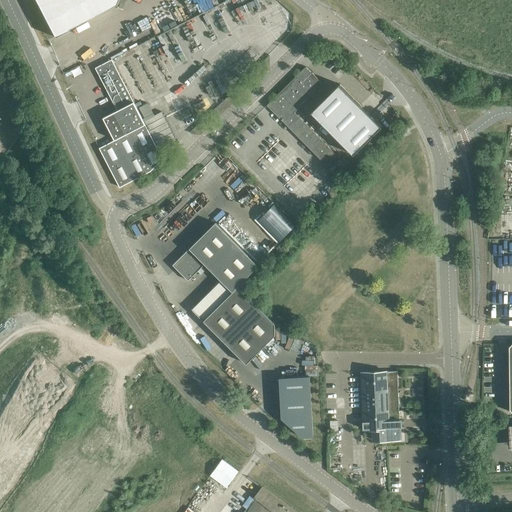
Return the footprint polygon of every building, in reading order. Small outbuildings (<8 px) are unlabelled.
[(34,0),(48,25),(54,37),(118,4),(119,0),(34,0)] [(163,159),(163,158),(160,152),(112,59),(95,68),(109,94),(116,108),(117,110),(114,112),(103,118),(112,134),(115,140),(113,141),(100,148),(120,187),(129,182),(134,180),(138,178),(148,172),(150,171),(152,170),(163,159)] [(340,158),(294,112),(323,84),(317,78),(317,77),(315,75),(312,72),(312,73),(307,67),(306,67),(269,103),(268,104),(267,105),(268,106),(282,120),(330,168),(340,158)] [(366,110),(340,84),(311,112),(354,155),(382,126),(380,124),(374,119),(366,110)] [(152,114),(147,104),(139,109),(144,119),(152,114)] [(164,114),(162,111),(145,120),(161,152),(165,150),(178,143),(177,140),(164,114)] [(266,212),(259,220),(280,241),(295,226),(274,204),(266,212)] [(221,280),(233,292),(238,286),(240,285),(258,266),(216,223),(202,235),(190,248),(190,249),(188,251),(188,250),(173,265),(188,280),(196,273),(203,266),(203,265),(204,263),(212,271),(221,280)] [(192,310),(203,321),(233,292),(221,280),(192,310)] [(275,335),(275,324),(238,286),(233,292),(203,321),(225,342),(246,364),(275,335)] [(400,423),(398,371),(367,372),(362,372),(362,373),(364,410),(364,425),(365,429),(373,429),(374,440),(400,439),(400,423)] [(284,377),(279,378),(281,403),(282,418),(302,437),(313,437),(310,376),(284,377)] [(224,461),(222,460),(211,476),(226,487),(232,479),(238,471),(224,461)] [(296,511),(263,487),(255,497),(274,511),(296,511)]
